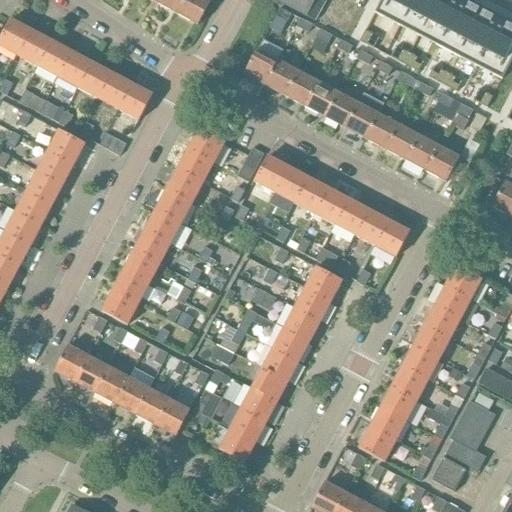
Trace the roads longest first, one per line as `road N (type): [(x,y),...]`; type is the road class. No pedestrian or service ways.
road 1 (residential): [(20,387),(171,96),(188,79)]
road 2 (residential): [(283,511),(440,212)]
road 3 (residential): [(440,212),(188,79)]
road 4 (unclassified): [(249,511),(20,387)]
road 5 (residential): [(188,79),(67,0)]
